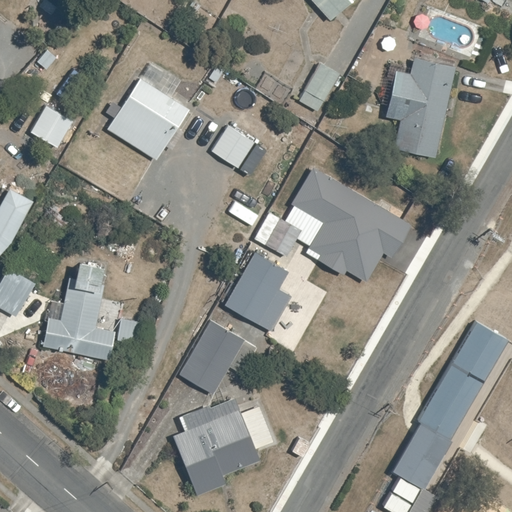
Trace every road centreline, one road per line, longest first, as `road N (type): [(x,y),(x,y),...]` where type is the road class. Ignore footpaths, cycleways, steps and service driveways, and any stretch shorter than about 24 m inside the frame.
road 1 (residential): [(511,147),(302,511)]
road 2 (tertiary): [(91,511),(0,432)]
